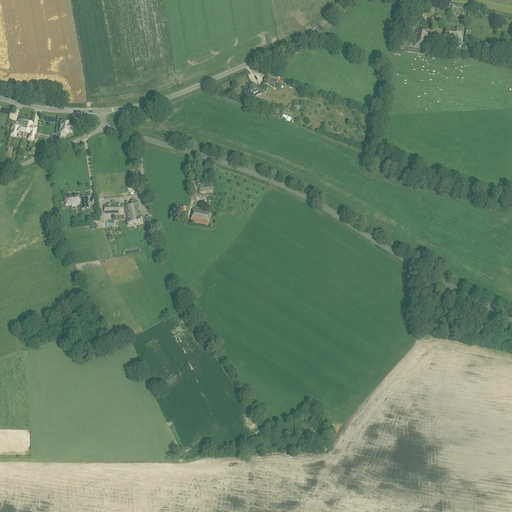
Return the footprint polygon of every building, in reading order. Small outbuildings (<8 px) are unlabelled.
[(425,49),(429,28),(418,26),(414,47),(425,49)] [(462,43),(464,28),(457,27),(457,28),(446,27),(444,39),(453,41),(453,42),(462,43)] [(266,77),(264,83),(270,85),(270,83),(275,85),(277,80),(266,77)] [(254,97),(261,94),(261,93),(264,92),(262,87),(260,88),(259,86),(256,87),(255,84),(250,87),(251,90),(245,92),(248,99),(254,97)] [(26,121),(20,120),(19,125),(13,124),(12,135),(15,135),(16,131),(18,131),(18,132),(23,133),(26,121)] [(33,123),(26,121),(23,133),(25,134),(25,133),(30,134),(29,139),(32,139),(33,133),(34,134),(35,129),(32,128),(33,123)] [(60,133),(68,134),(68,131),(75,132),(76,126),(72,125),(72,126),(69,125),(69,123),(61,122),(60,133)] [(199,194),(214,192),(213,183),(198,184),(199,194)] [(88,208),(87,201),(88,201),(88,198),(81,199),(81,200),(79,200),(79,196),(65,198),(66,205),(80,203),(80,202),(82,202),(83,209),(88,208)] [(105,214),(124,214),(123,204),(105,204),(105,214)] [(136,204),(125,206),(127,214),(138,212),(136,204)] [(209,225),(212,212),(193,209),(191,221),(209,225)] [(138,212),(127,214),(128,220),(127,220),(128,226),(141,223),(140,216),(139,216),(138,212)]
